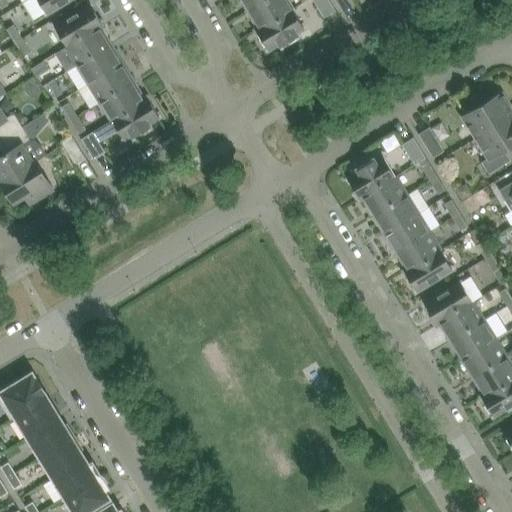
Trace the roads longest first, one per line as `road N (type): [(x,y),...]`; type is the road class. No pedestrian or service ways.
road 1 (residential): [(503,511),(312,198),(275,183)]
road 2 (residential): [(275,183),(274,221),(451,511)]
road 3 (residential): [(275,183),(47,324)]
road 4 (residential): [(4,252),(232,112)]
road 5 (residential): [(275,183),(494,41)]
road 6 (residential): [(167,511),(47,324)]
road 7 (residential): [(232,112),(396,0)]
